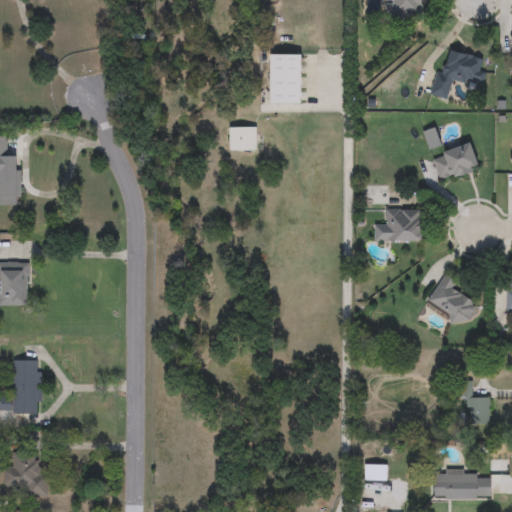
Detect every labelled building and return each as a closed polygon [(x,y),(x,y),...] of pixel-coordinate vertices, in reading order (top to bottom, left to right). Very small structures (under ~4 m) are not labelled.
[(421,0),(421,18),(385,17),(386,1),(392,1),(392,0),(421,0)] [(483,57),(480,67),(487,69),(483,86),(454,79),(449,100),(430,96),(436,69),(446,71),(451,50),(483,57)] [(269,104),(269,55),(300,55),(300,104),(269,104)] [(256,127),(256,151),(228,151),(228,127),(256,127)] [(20,158),(20,205),(0,205),(0,137),(8,137),(8,158),(20,158)] [(479,170),(439,182),(431,155),(472,143),(479,170)] [(421,210),(421,242),(385,242),(385,210),(421,210)] [(0,262),(28,262),(28,306),(0,306),(0,262)] [(464,328),(425,307),(444,274),(459,282),(454,291),(477,304),(464,328)] [(42,361),(42,414),(0,414),(0,396),(13,396),(13,361),(42,361)] [(489,424),(465,425),(465,382),(472,381),(472,397),(489,397),(489,424)] [(44,453),(45,496),(26,497),(26,488),(5,488),(4,467),(13,467),(12,454),(44,453)] [(487,500),(434,500),(434,470),(475,470),(475,479),(487,479),(487,500)]
